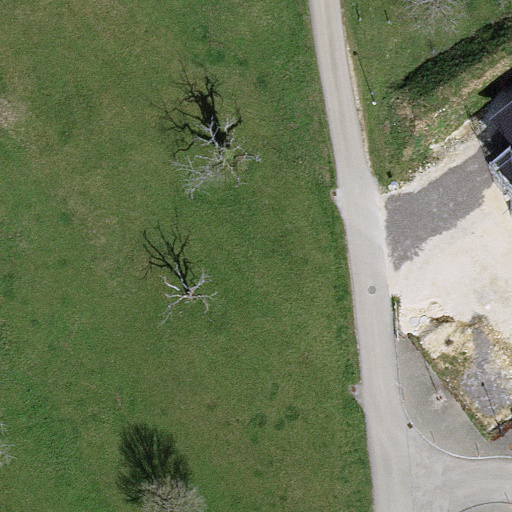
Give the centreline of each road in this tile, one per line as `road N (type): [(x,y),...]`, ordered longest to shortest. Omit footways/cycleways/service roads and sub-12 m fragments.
road 1 (residential): [(388,481),(362,220),(320,0)]
road 2 (residential): [(388,481),(511,473)]
